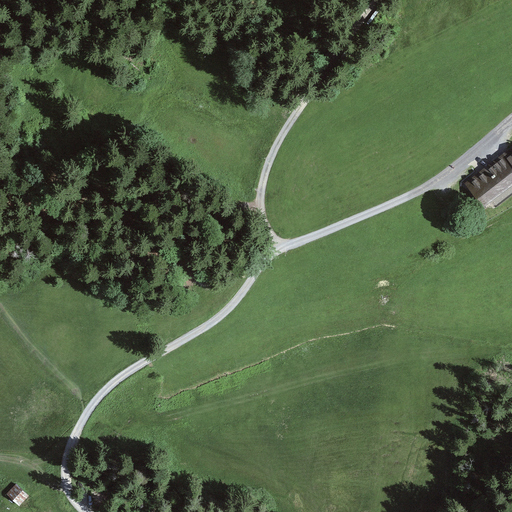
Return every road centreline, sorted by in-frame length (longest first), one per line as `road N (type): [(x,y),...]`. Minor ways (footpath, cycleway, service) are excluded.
road 1 (unclassified): [(85,511),(68,489),(66,460),(96,399),(210,324),(278,249)]
road 2 (unclassified): [(278,249),(261,204),(274,156),(379,0)]
road 3 (unclassified): [(278,249),(433,184),(511,119)]
road 4 (track): [(87,412),(64,375),(0,308)]
